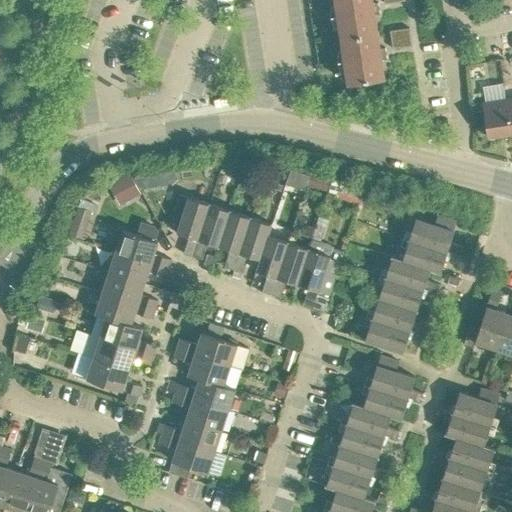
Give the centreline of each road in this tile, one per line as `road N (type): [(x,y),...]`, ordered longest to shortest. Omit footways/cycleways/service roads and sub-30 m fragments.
road 1 (residential): [(455,170),(269,121),(87,148),(41,185),(0,277)]
road 2 (residential): [(258,511),(320,321),(217,290)]
road 3 (residential): [(0,387),(21,403),(106,431),(118,444),(121,483),(130,493),(182,511)]
road 4 (residential): [(455,170),(462,139),(449,45),(454,31)]
